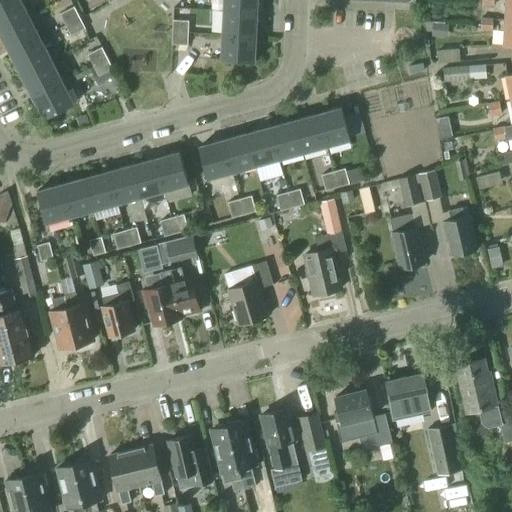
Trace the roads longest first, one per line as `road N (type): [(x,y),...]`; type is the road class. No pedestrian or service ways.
road 1 (unclassified): [(0,423),(257,353),(297,352),(511,299)]
road 2 (residential): [(297,0),(290,67),(265,95),(29,158),(0,144)]
